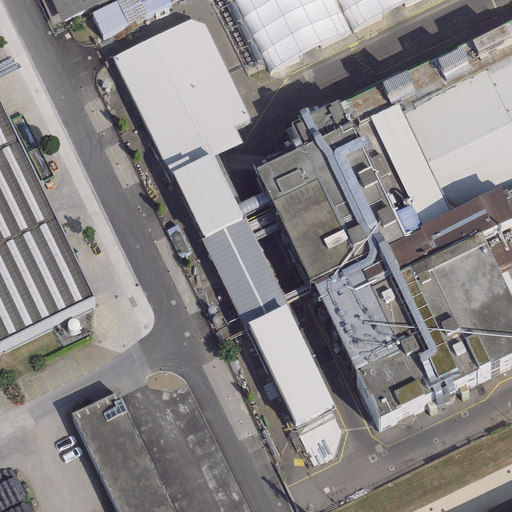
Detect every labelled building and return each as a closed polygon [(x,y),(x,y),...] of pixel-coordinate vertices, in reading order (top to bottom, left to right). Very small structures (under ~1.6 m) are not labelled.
[(77,0),(82,10),(105,0),(77,0)] [(100,34),(172,7),(169,0),(113,0),(90,9),(100,34)] [(230,0),(271,82),(436,0),(230,0)] [(511,22),(289,130),(299,152),(252,174),(378,436),(511,371),(511,314),(495,279),(511,270),(511,22)] [(110,68),(288,443),(332,422),(210,167),(238,154),(230,139),(249,130),(200,26),(110,68)] [(0,132),(0,364),(91,320),(0,132)] [(167,511),(116,404),(66,428),(106,511),(167,511)]
